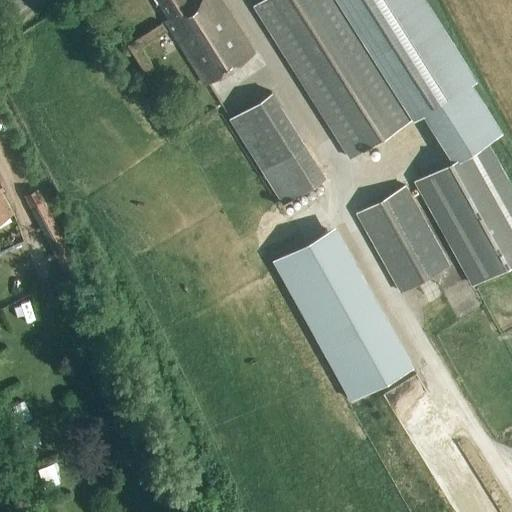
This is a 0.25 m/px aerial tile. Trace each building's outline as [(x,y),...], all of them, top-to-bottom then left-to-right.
[(151,0),(164,20),(160,22),(201,86),(209,81),(254,54),(220,0),(151,0)] [(427,0),(259,0),(253,4),(350,156),(414,115),(415,117),(422,113),(452,159),(416,180),(474,283),(511,262),(511,179),(489,138),(504,128),(474,81),(478,78),(427,0)] [(130,47),(156,32),(152,25),(126,39),(130,47)] [(270,84),(228,109),(284,196),(326,171),(270,84)] [(405,185),(356,212),(401,291),(449,263),(405,185)] [(25,193),(46,233),(65,267),(77,261),(38,186),(25,193)] [(0,217),(13,210),(0,189),(0,217)] [(273,258),(351,398),(414,363),(336,223),(273,258)] [(511,427),(501,434),(511,452),(511,427)]
